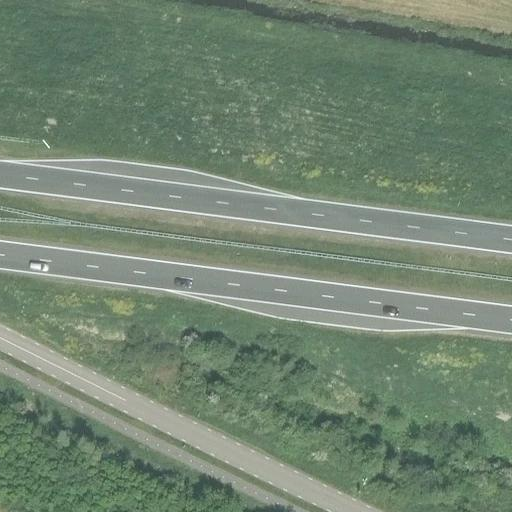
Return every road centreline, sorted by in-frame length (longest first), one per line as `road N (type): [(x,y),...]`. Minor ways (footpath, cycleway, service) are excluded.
road 1 (trunk): [(511,240),(0,175)]
road 2 (trunk): [(0,256),(511,320)]
road 3 (secondary): [(350,511),(0,342)]
